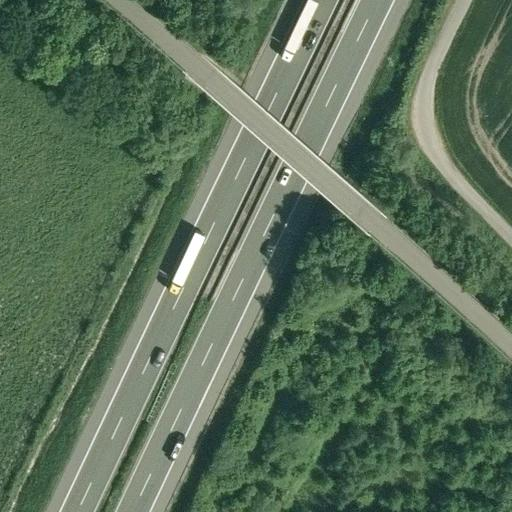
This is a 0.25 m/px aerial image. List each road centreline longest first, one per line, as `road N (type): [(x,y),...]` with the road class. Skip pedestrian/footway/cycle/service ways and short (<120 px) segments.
road 1 (motorway): [(303,0),(60,511)]
road 2 (motorway): [(138,511),(380,0)]
road 3 (unclassified): [(511,336),(376,199),(146,0)]
road 4 (unclassified): [(511,224),(442,152),(426,123),(423,92),(460,0)]
